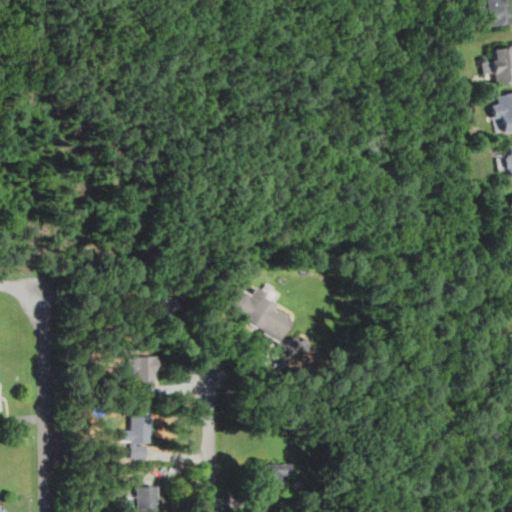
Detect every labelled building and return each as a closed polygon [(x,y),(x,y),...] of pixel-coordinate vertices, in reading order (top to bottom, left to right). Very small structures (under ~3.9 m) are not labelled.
[(511,0),(469,0),(475,28),(511,22),(508,5),(511,3),(511,0)] [(511,43),(489,47),(491,59),(479,61),(481,73),(491,72),(493,83),(511,80),(511,43)] [(511,91),(494,94),(495,103),(488,104),(490,117),(498,116),(500,131),(511,128),(511,91)] [(511,142),(505,144),(507,154),(502,155),(505,178),(511,177),(511,142)] [(232,286),(221,304),(244,318),(242,321),(275,340),(283,360),(301,352),(294,335),(284,340),(280,335),(289,319),(287,318),(288,316),(273,308),(272,310),(269,308),(272,303),(260,296),(264,291),(253,285),(247,295),(232,286)] [(154,304),(161,316),(176,305),(169,294),(154,304)] [(130,356),(132,384),(152,383),(151,355),(130,356)] [(130,413),(130,441),(148,441),(148,413),(130,413)] [(256,463),(256,473),(259,473),(259,490),(279,489),(279,473),(288,473),(288,463),(256,463)] [(135,486),(136,511),(155,511),(155,485),(135,486)] [(324,495),(324,506),(335,505),(335,495),(324,495)]
